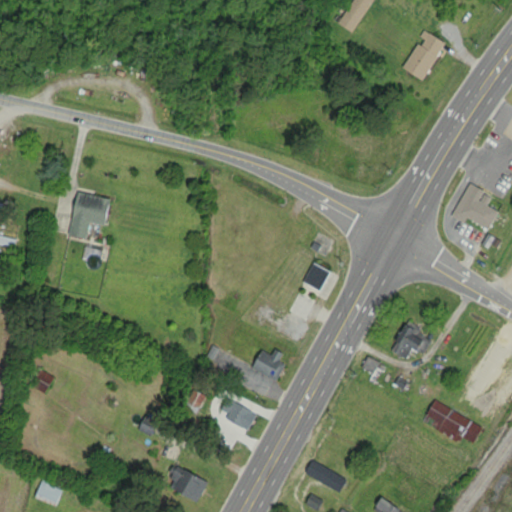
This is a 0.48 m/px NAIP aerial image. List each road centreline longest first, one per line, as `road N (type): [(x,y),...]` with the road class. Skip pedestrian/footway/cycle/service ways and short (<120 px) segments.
road 1 (trunk): [(239,511),(415,180),(511,40)]
road 2 (residential): [(380,245),(304,190),(250,164),(0,105)]
road 3 (residential): [(511,317),(380,245)]
